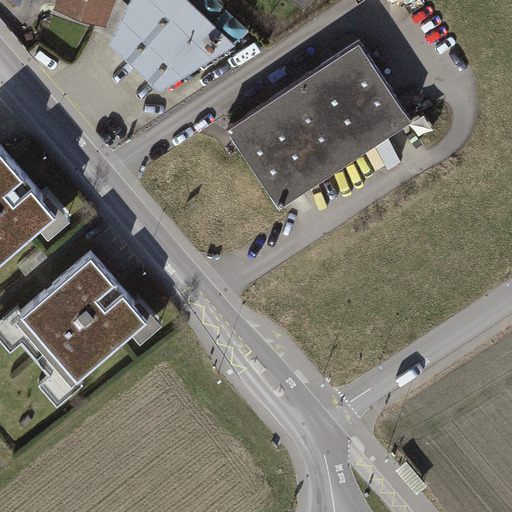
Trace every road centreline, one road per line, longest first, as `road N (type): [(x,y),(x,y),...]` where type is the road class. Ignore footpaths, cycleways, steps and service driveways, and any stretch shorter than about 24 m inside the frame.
road 1 (unclassified): [(0,57),(314,424)]
road 2 (residential): [(511,300),(314,424)]
